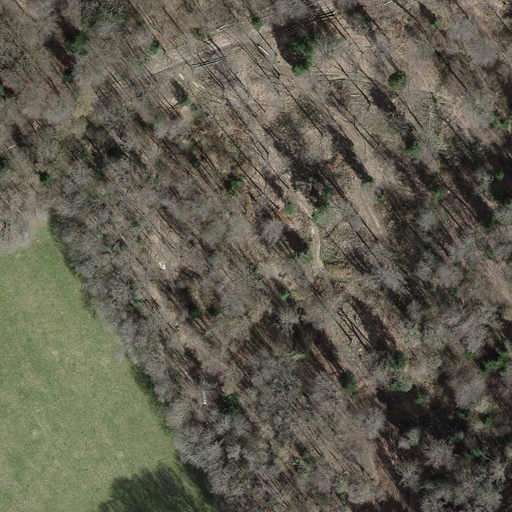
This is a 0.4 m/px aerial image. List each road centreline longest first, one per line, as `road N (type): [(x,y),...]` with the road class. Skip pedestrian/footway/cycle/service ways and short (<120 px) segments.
road 1 (track): [(273,23),(272,48),(283,66),(361,140),(388,273),(382,351),(408,463),(404,511)]
road 2 (track): [(337,0),(117,82),(0,145)]
road 3 (track): [(444,0),(470,142),(484,187),(511,230)]
